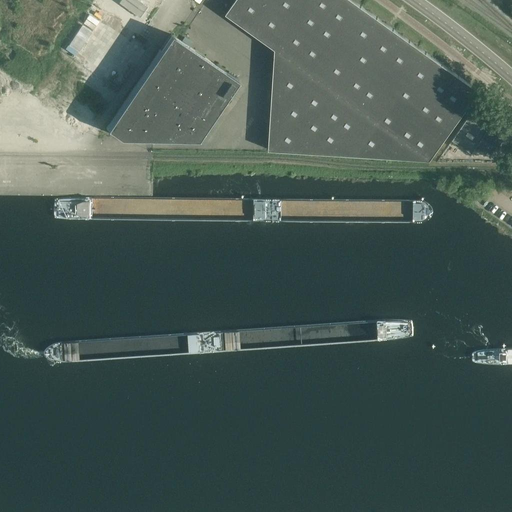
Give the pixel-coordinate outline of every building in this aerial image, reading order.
[(137,0),(120,0),(118,3),(139,18),(147,7),(137,0)] [(480,91),(352,0),(235,0),(226,14),(240,24),(266,42),(275,49),(273,89),(270,134),(269,150),(430,160),(480,91)] [(203,131),(237,80),(222,70),(194,50),(179,40),(177,38),(171,35),(170,36),(170,35),(160,50),(160,49),(106,127),(107,128),(121,138),(197,139),(203,131)] [(184,37),(181,41),(189,46),(192,42),(184,37)] [(499,143),(503,137),(489,127),(478,120),(475,118),(470,114),(452,140),(472,153),(478,144),(491,153),(496,147),(498,145),(499,143)]
